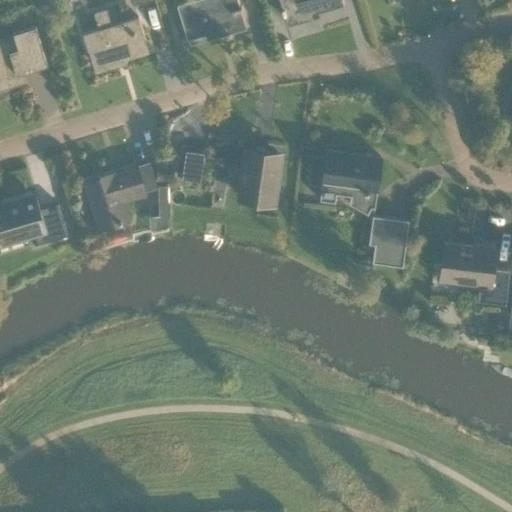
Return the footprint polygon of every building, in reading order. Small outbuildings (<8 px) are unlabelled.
[(237,0),(185,0),(176,3),(187,39),(220,29),(222,34),(242,28),(240,10),(237,0)] [(279,0),(285,19),(287,25),(311,18),(309,12),(317,9),(318,11),(343,3),(341,0),(279,0)] [(144,52),(144,36),(138,16),(110,24),(105,8),(92,12),(97,28),(81,33),(87,50),(92,48),(99,70),(117,65),(115,60),(144,52)] [(25,68),(46,62),(35,24),(11,31),(13,35),(0,38),(0,87),(28,79),(25,68)] [(380,156),(380,157),(378,157),(367,151),(365,155),(327,150),(327,149),(326,149),(319,199),(320,199),(321,198),(334,200),(335,192),(350,195),(349,202),(367,212),(371,206),(373,206),(373,207),(374,207),(381,157),(380,156)] [(239,197),(271,202),(278,154),(246,150),(239,197)] [(182,178),(200,181),(203,156),(185,153),(182,178)] [(144,190),(156,186),(148,161),(85,180),(100,228),(127,220),(121,200),(145,193),(144,190)] [(156,179),(166,180),(167,166),(157,165),(156,179)] [(0,240),(33,230),(37,243),(39,243),(60,236),(67,234),(57,203),(39,209),(35,195),(0,205),(0,240)] [(166,195),(158,195),(158,215),(166,215),(166,195)] [(372,217),(369,243),(374,244),(372,262),(403,265),(409,221),(392,219),(372,217)] [(41,251),(63,245),(60,236),(39,243),(41,251)] [(476,299),(503,302),(507,270),(490,268),(493,247),(443,241),(438,278),(478,283),(476,299)]
